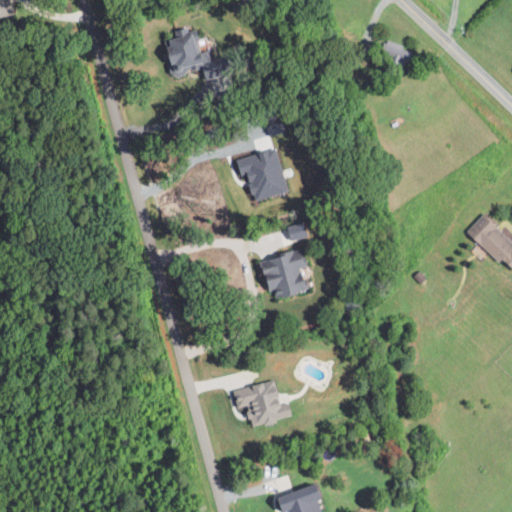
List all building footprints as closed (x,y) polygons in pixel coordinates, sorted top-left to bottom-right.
[(213,60),(211,51),(205,52),(201,32),(173,38),(178,67),(213,60)] [(257,202),(290,189),(274,148),(241,160),(257,202)] [(511,264),(511,235),(486,212),(469,231),(504,263),(507,259),(511,264)] [(294,225),(295,238),(312,236),(310,223),(294,225)] [(315,287),(306,266),(313,264),(307,250),(296,254),(294,249),(265,261),(276,290),(282,287),(287,298),(315,287)] [(237,389),(241,407),(251,405),(256,425),(299,415),(294,397),(285,399),(280,379),(237,389)] [(282,496),(288,511),(300,511),(301,511),(326,511),(322,500),(330,497),(324,481),(282,496)]
